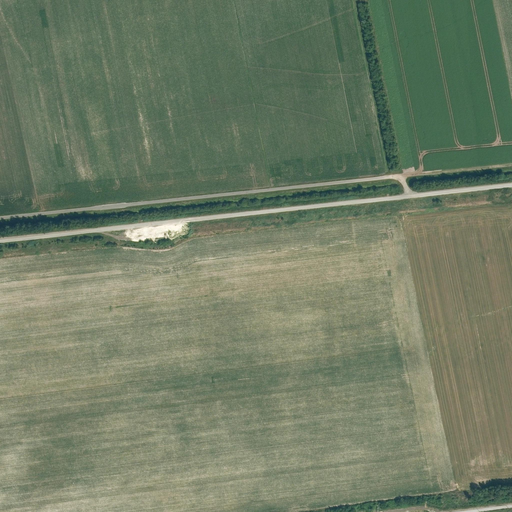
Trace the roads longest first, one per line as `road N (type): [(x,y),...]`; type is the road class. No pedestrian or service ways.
road 1 (unclassified): [(511,184),(409,194),(400,179),(378,178),(0,218)]
road 2 (track): [(409,194),(0,239)]
